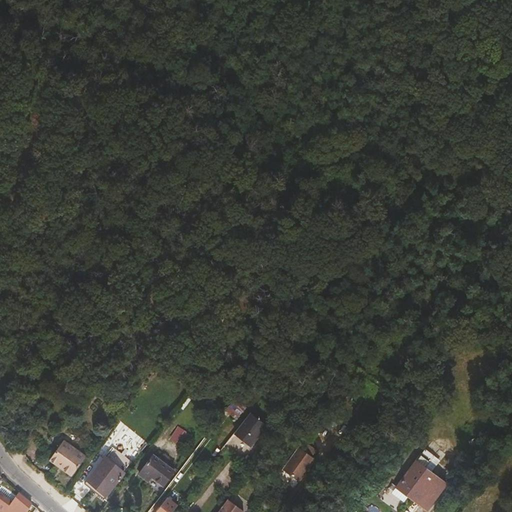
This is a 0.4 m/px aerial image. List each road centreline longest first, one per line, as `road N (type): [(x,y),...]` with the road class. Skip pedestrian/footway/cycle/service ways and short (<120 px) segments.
road 1 (track): [(510,231),(362,196),(279,154),(231,63),(184,42),(140,0)]
road 2 (track): [(64,95),(0,233)]
